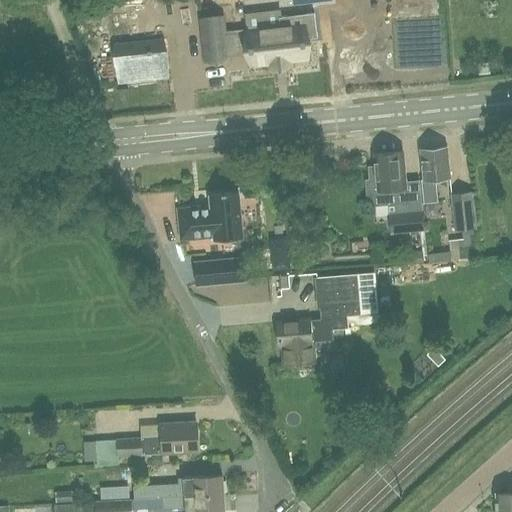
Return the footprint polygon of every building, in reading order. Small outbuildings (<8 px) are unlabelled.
[(249,47),(251,65),(272,62),(273,67),(292,65),(292,62),(307,60),(305,39),(318,37),(315,13),(279,17),(280,27),(248,31),(248,32),(224,35),(222,17),(200,20),(205,61),(227,58),(226,50),(249,47)] [(439,30),(438,22),(408,24),(409,41),(428,40),(428,31),(439,30)] [(153,77),(147,43),(122,47),(128,81),(153,77)] [(479,75),(490,74),(489,63),(478,64),(479,75)] [(424,203),(438,201),(436,179),(450,177),(447,146),(421,149),(424,180),(421,181),(424,203)] [(374,154),(376,169),(369,170),(370,179),(366,179),(367,196),(375,204),(379,204),(407,201),(405,188),(406,188),(402,151),(374,154)] [(242,237),(238,191),(209,194),(211,206),(179,210),(182,238),(213,235),(214,240),(242,237)] [(477,257),(474,229),(477,228),(472,191),(451,193),(455,231),(462,230),(463,238),(449,240),(452,260),(477,257)] [(391,234),(425,230),(423,209),(389,213),(391,234)] [(424,262),(422,250),(406,252),(407,264),(423,262),(424,262)] [(208,281),(221,279),(219,262),(206,263),(208,281)] [(283,345),(285,363),(313,361),(312,341),(311,330),(348,327),(347,316),(361,315),(358,273),(315,277),(317,308),(319,308),(320,317),(277,321),(280,346),(283,345)] [(281,288),(289,288),(289,276),(280,276),(281,288)] [(119,456),(163,453),(199,450),(197,419),(161,422),(162,434),(142,435),(142,437),(117,439),(119,456)] [(104,500),(132,498),(141,497),(162,496),(162,497),(224,493),(222,474),(191,476),(183,477),(180,478),(181,487),(177,487),(177,485),(162,486),(161,485),(141,487),(141,490),(104,492),(104,500)] [(56,503),(73,502),(72,491),(56,492),(56,503)] [(511,491),(496,493),(497,511),(511,509),(511,491)] [(218,511),(225,511),(224,493),(162,497),(163,508),(185,506),(185,511),(218,511)] [(95,511),(132,511),(132,499),(132,498),(104,500),(94,501),(95,511)] [(54,511),(83,511),(83,503),(54,505),(54,511)]
